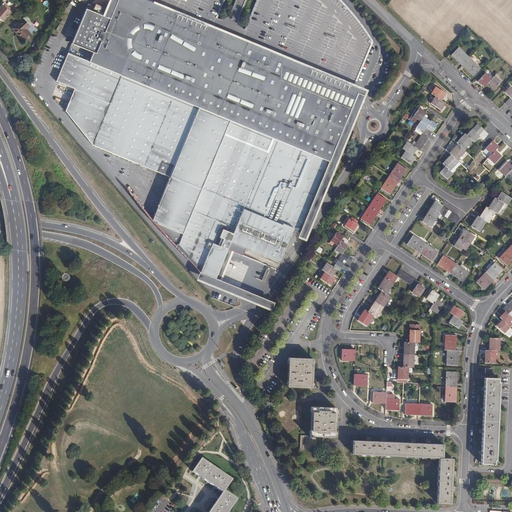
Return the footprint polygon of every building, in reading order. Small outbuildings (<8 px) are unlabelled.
[(119,0),(113,16),(89,6),(74,40),(99,50),(95,59),(71,49),(59,77),(78,85),(68,107),(96,142),(171,174),(172,175),(154,219),(186,232),(181,244),(199,266),(203,271),(218,277),(229,249),(231,249),(234,242),(284,263),(298,230),(305,233),(355,110),(286,81),(260,52),(138,0),(119,0)] [(157,0),(111,0),(106,13),(113,16),(119,0),(138,0),(260,52),(286,81),(355,110),(305,233),(312,236),(367,90),(157,0)] [(4,2),(0,6),(0,16),(4,20),(11,12),(9,10),(10,9),(9,8),(10,7),(4,2)] [(24,19),(15,27),(19,32),(17,33),(23,40),(31,34),(27,29),(31,26),(24,19)] [(459,48),(452,56),(474,76),(481,69),(459,48)] [(487,74),(479,81),(485,87),(489,84),(494,89),(501,82),(495,76),(493,79),(487,74)] [(436,95),(431,102),(439,107),(444,101),(440,98),(445,91),(436,85),(432,92),(436,95)] [(408,151),(403,157),(411,163),(416,156),(413,154),(418,147),(421,149),(438,124),(431,120),(431,121),(424,116),(427,111),(420,107),(411,119),(425,129),(415,145),(409,141),(404,149),(408,151)] [(449,154),(441,163),(444,165),(439,172),(445,179),(451,173),(449,170),(457,161),(455,159),(464,150),(462,149),(471,140),(472,141),(478,135),(488,144),(484,148),(490,153),(487,157),(493,163),(500,155),(494,149),(497,146),(491,140),(493,138),(476,122),(465,134),(464,133),(455,142),(457,143),(448,153),(449,154)] [(511,166),(506,161),(498,170),(504,175),(507,172),(511,176),(511,166)] [(407,169),(398,164),(382,188),(391,194),(407,169)] [(479,216),(472,226),(480,232),(487,221),(488,222),(495,212),(497,213),(504,203),(507,205),(511,198),(511,197),(502,191),(497,199),(496,198),(489,208),(487,207),(480,217),(479,216)] [(378,194),(361,219),(370,225),(387,200),(378,194)] [(456,223),(460,217),(436,201),(422,221),(431,227),(431,226),(435,219),(440,213),(456,223)] [(350,219),(345,226),(353,231),(358,224),(350,219)] [(456,240),(452,245),(461,251),(463,248),(467,251),(476,237),(466,230),(458,241),(456,240)] [(336,232),(331,240),(338,245),(336,249),(343,254),(334,267),(329,264),(324,271),(327,273),(322,280),(330,285),(335,279),(332,277),(337,269),(340,271),(350,256),(344,253),(348,246),(341,241),(343,237),(336,232)] [(414,235),(408,244),(433,261),(439,252),(414,235)] [(511,244),(499,258),(507,265),(511,259),(511,244)] [(444,255),(438,264),(463,281),(469,272),(444,255)] [(494,263),(476,282),(484,289),(491,282),(499,274),(502,270),(494,263)] [(365,308),(359,318),(366,324),(374,314),(376,316),(390,295),(387,293),(399,276),(416,288),(414,291),(421,296),(426,288),(420,283),(421,282),(402,269),(398,275),(391,270),(379,288),(382,290),(368,310),(365,308)] [(434,291),(428,299),(435,304),(432,308),(439,313),(445,304),(438,299),(440,295),(434,291)] [(503,321),(497,327),(507,336),(511,331),(511,329),(509,327),(511,324),(510,322),(511,319),(508,315),(511,310),(511,299),(502,310),(505,313),(500,318),(503,321)] [(456,306),(451,312),(455,316),(450,322),(459,328),(464,321),(460,318),(465,312),(456,306)] [(418,324),(408,324),(408,342),(402,342),(402,366),(397,366),(397,382),(407,382),(407,366),(412,366),(413,342),(418,342),(418,324)] [(457,335),(446,334),(446,349),(448,349),(448,364),(458,365),(459,353),(459,350),(456,350),(457,335)] [(500,337),(491,336),(490,349),(486,349),(486,361),(496,362),(496,349),(500,350),(500,337)] [(342,359),(355,360),(356,351),(356,350),(343,349),(342,359)] [(97,356),(94,360),(106,369),(109,365),(97,356)] [(311,357),(287,356),(287,362),(288,362),(287,380),(286,380),(286,385),(310,386),(311,357)] [(458,371),(447,371),(446,401),(456,401),(457,393),(458,374),(458,371)] [(368,375),(355,374),(355,385),(368,385),(368,375)] [(501,378),(486,377),(486,381),(485,409),(484,430),(483,447),(482,462),(497,463),(501,378)] [(149,404),(130,389),(115,408),(134,423),(149,404)] [(387,392),(374,392),(374,402),(387,403),(386,409),(399,410),(400,399),(387,398),(387,392)] [(432,404),(406,403),(406,414),(432,415),(432,404)] [(335,406),(310,405),(310,410),(312,410),(311,428),(309,428),(309,434),(300,434),(299,447),(303,448),(303,444),(314,444),(315,436),(314,436),(314,434),(334,435),(335,406)] [(365,441),(352,441),(352,454),(438,458),(436,503),(450,503),(451,490),(454,490),(454,488),(454,486),(451,486),(452,475),(454,475),(454,472),(454,470),(452,470),(452,458),(442,458),(443,444),(430,444),(430,441),(426,441),(425,443),(415,443),(415,441),(410,440),(410,443),(386,442),(386,439),(381,439),(381,442),(370,441),(370,439),(365,439),(365,441)] [(230,481),(200,461),(192,472),(222,493),(209,511),(227,511),(236,500),(223,492),(230,481)]
